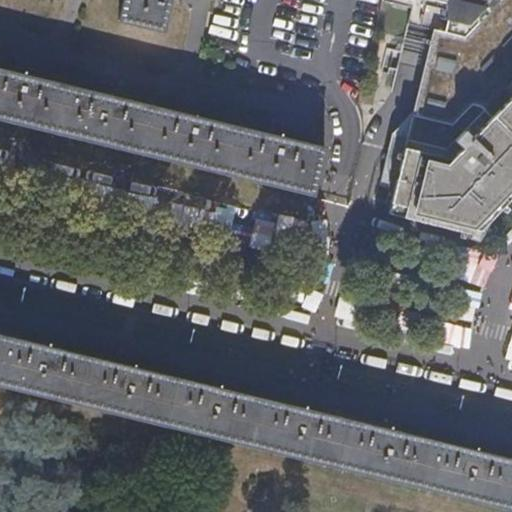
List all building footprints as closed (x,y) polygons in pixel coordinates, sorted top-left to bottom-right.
[(122,0),(118,21),(162,29),(169,0),(122,0)] [(511,0),(412,0),(409,13),(435,20),(387,212),(473,234),(511,193),(511,0)] [(33,77),(35,66),(15,61),(12,72),(33,77)] [(184,115),(121,99),(100,93),(33,77),(12,72),(0,69),(0,117),(172,160),(311,194),(323,149),(291,141),(270,136),(203,119),(184,115)] [(121,99),(123,89),(102,83),(100,93),(121,99)] [(203,119),(205,108),(186,104),(184,115),(203,119)] [(291,141),(293,129),(273,125),(270,136),(291,141)] [(56,347),(58,336),(40,330),(37,342),(56,347)] [(208,384),(144,368),(123,363),(56,347),(37,342),(0,333),(0,383),(511,507),(511,458),(483,451),(464,446),(400,432),(380,428),(314,409),(292,405),(229,389),(208,384)] [(144,368),(146,357),(127,352),(123,363),(144,368)] [(229,389),(232,378),(211,372),(208,384),(229,389)] [(314,409),(317,398),(296,393),(292,405),(314,409)] [(400,432),(403,419),(384,414),(380,428),(400,432)] [(483,451),(486,440),(467,435),(464,446),(483,451)]
